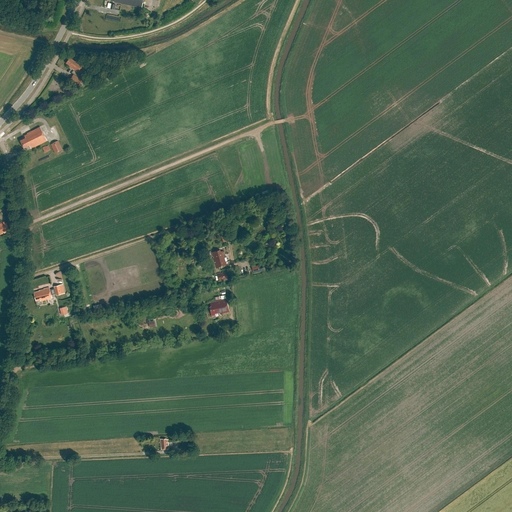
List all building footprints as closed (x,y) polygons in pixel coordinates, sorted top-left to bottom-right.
[(69,66),(78,73),(83,65),(76,60),(76,61),(70,57),(66,63),(69,66)] [(82,80),(73,74),(70,79),(79,86),(82,80)] [(31,150),(47,141),(40,128),(27,134),(28,135),(24,137),(25,139),(20,142),(24,149),(29,146),(31,150)] [(55,154),(63,150),(58,141),(51,145),(55,154)] [(0,234),(3,234),(2,233),(6,231),(6,232),(10,230),(7,222),(5,223),(5,222),(0,223),(0,234)] [(215,269),(227,265),(223,252),(220,253),(219,251),(211,253),(213,259),(212,259),(215,269)] [(221,272),(217,274),(219,281),(228,279),(226,271),(222,272),(222,273),(221,273),(221,272)] [(60,285),(54,286),(56,295),(62,294),(60,285)] [(51,299),(49,288),(43,289),(43,290),(39,291),(39,292),(33,293),(35,301),(40,300),(40,301),(51,299)] [(221,314),(229,313),(226,300),(210,303),(211,307),(209,308),(211,316),(215,316),(214,314),(221,313),(221,314)] [(182,437),(182,446),(190,446),(190,437),(182,437)] [(161,450),(168,449),(167,440),(166,440),(166,439),(160,439),(161,450)]
